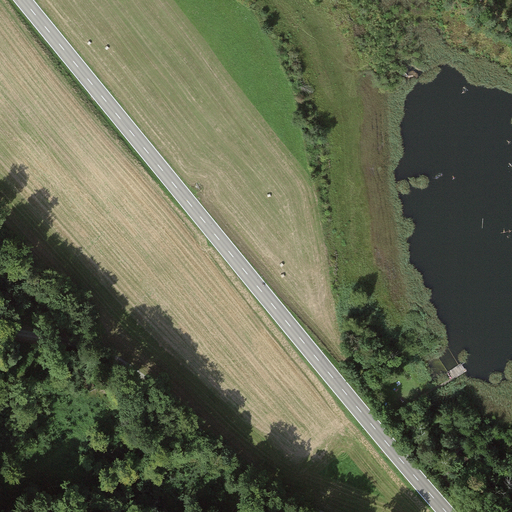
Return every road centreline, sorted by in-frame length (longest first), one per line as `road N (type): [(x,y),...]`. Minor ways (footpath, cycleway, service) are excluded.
road 1 (primary): [(21,0),(447,511)]
road 2 (track): [(311,511),(253,482),(121,353),(0,328)]
road 3 (track): [(121,353),(0,224)]
